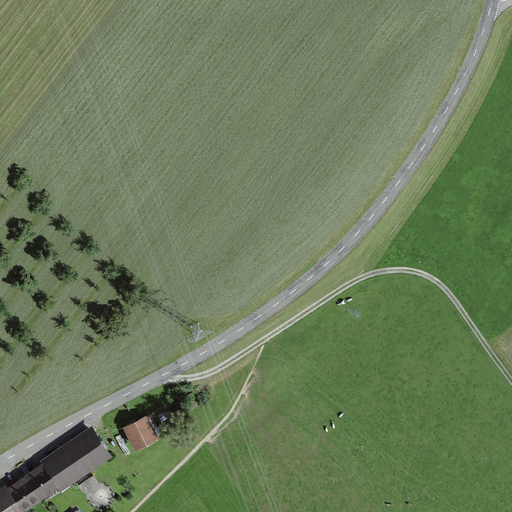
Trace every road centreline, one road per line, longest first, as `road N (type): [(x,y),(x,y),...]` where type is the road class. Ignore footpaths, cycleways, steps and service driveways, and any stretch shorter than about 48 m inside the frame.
road 1 (unclassified): [(0,464),(181,366),(330,261),(434,129),(493,3)]
road 2 (track): [(161,377),(209,373),(347,285),(396,269),(444,287),(511,380)]
